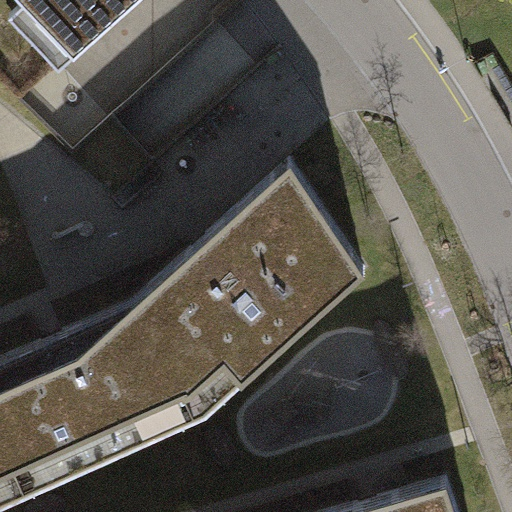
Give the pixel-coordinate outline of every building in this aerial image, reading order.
[(23,0),(10,12),(59,64),(130,0),(23,0)] [(291,154),(134,297),(207,409),(366,265),(291,154)] [(207,409),(134,297),(53,333),(0,356),(0,453),(18,493),(207,409)] [(0,500),(18,493),(0,453),(0,500)] [(382,493),(314,511),(460,511),(447,474),(382,493)]
